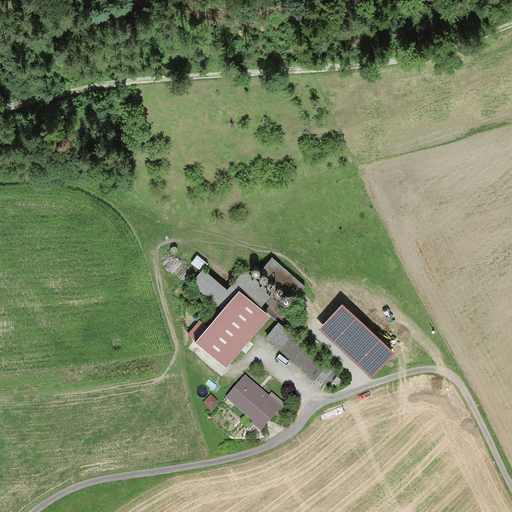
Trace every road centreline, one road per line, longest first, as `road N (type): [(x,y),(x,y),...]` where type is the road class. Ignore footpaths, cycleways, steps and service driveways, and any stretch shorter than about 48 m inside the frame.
road 1 (unclassified): [(33,511),(74,486),(240,456),(292,430),(317,402),(436,371),(454,378),(511,490)]
road 2 (track): [(511,24),(401,60),(131,80),(0,108)]
